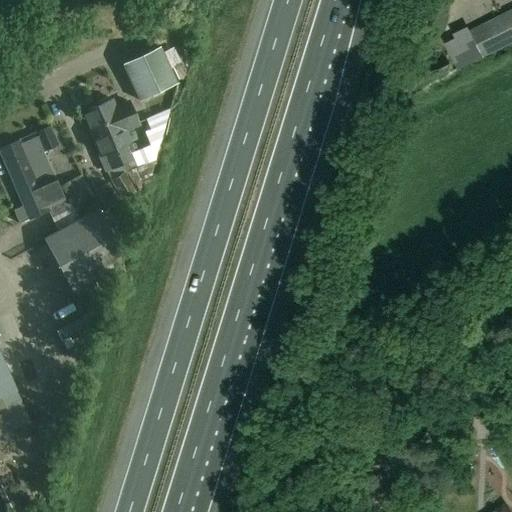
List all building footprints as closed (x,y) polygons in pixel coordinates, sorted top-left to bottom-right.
[(511,12),(471,34),(482,56),(511,41),(511,12)] [(139,101),(176,84),(159,47),(122,64),(139,101)] [(112,100),(97,107),(122,165),(139,197),(144,194),(169,110),(146,119),(148,125),(142,127),(146,136),(148,135),(150,142),(142,146),(145,154),(132,158),(130,152),(134,151),(130,143),(125,131),(139,125),(129,102),(116,108),(112,100)] [(122,165),(97,107),(81,113),(100,157),(107,174),(111,181),(123,201),(125,205),(139,197),(122,165)] [(0,152),(12,180),(48,165),(42,152),(57,145),(49,127),(35,133),(35,134),(19,141),(0,149),(0,152)] [(53,177),(48,165),(12,180),(24,206),(13,210),(19,224),(29,219),(50,210),(52,216),(69,209),(54,176),(53,177)] [(61,185),(79,219),(43,238),(73,294),(121,268),(124,255),(98,209),(100,207),(82,174),(61,185)] [(123,201),(111,181),(94,190),(105,210),(123,201)] [(0,434),(22,425),(14,406),(21,403),(16,391),(17,391),(0,352),(0,434)] [(458,492),(480,472),(464,455),(441,476),(458,492)]
